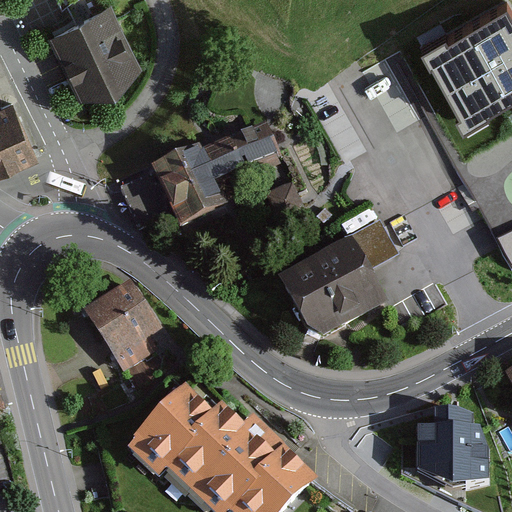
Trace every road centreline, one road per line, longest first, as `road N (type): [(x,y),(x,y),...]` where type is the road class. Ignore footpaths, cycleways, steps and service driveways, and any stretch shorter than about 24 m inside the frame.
road 1 (secondary): [(80,235),(143,261),(273,378),(315,397)]
road 2 (secondary): [(58,511),(11,309),(13,283),(31,252)]
road 3 (secondary): [(315,397),(393,393),(511,334)]
road 4 (residential): [(65,156),(111,137),(153,101),(166,49),(154,0)]
road 5 (residential): [(315,397),(336,451),(425,511)]
road 6 (residential): [(65,156),(0,34)]
